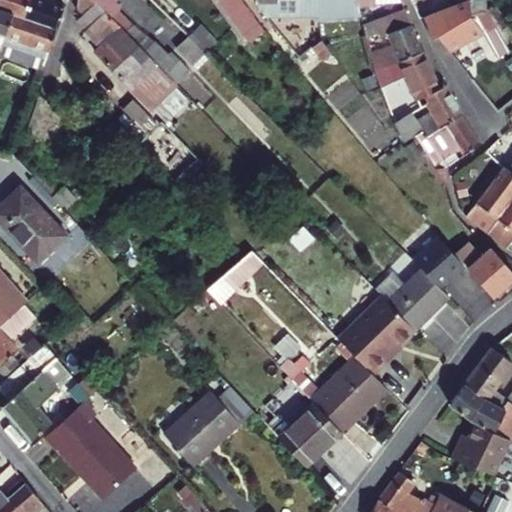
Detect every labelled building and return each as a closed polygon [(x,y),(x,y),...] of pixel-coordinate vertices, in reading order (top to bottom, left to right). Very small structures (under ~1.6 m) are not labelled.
[(0,0),(0,9),(13,14),(24,18),(29,0),(0,0)] [(65,5),(51,0),(29,0),(24,18),(56,29),(65,5)] [(82,15),(94,3),(91,0),(78,0),(77,10),(82,15)] [(91,0),(94,3),(125,35),(132,28),(118,12),(119,5),(115,4),(115,0),(91,0)] [(265,32),(241,0),(215,0),(242,37),(248,32),(253,40),(265,32)] [(317,16),(316,0),(276,0),(277,4),(257,5),(257,9),(265,18),(317,16)] [(356,0),(316,0),(317,16),(317,19),(361,18),(356,0)] [(356,0),(361,18),(362,26),(376,21),(374,4),(374,0),(356,0)] [(479,28),(493,23),(486,12),(469,15),(468,0),(463,0),(444,8),(422,16),(433,40),(437,37),(454,59),(462,53),(459,48),(465,43),(459,35),(474,22),(479,28)] [(468,0),(469,15),(486,12),(484,0),(468,0)] [(185,97),(156,68),(137,47),(125,35),(94,3),(82,15),(75,22),(85,32),(87,29),(97,39),(92,44),(97,48),(94,51),(151,110),(153,108),(163,119),(185,97)] [(511,32),(493,7),(486,12),(493,23),(506,43),(511,38),(511,32)] [(0,35),(4,37),(13,14),(0,9),(0,35)] [(408,22),(403,10),(376,21),(362,26),(365,39),(408,22)] [(56,29),(24,18),(13,14),(4,37),(8,38),(42,50),(48,52),(49,50),(56,29)] [(199,25),(187,37),(204,54),(216,42),(199,25)] [(373,72),(421,53),(410,27),(367,43),(373,72)] [(311,50),(321,42),(323,40),(316,31),(292,51),(298,59),(311,50)] [(137,47),(156,68),(167,57),(149,36),(137,47)] [(204,54),(187,37),(176,48),(192,66),(204,54)] [(42,50),(8,38),(5,45),(39,57),(42,50)] [(331,55),(321,42),(311,50),(321,62),(331,55)] [(5,45),(2,43),(0,48),(0,55),(41,72),(46,59),(39,57),(5,45)] [(438,90),(421,53),(373,72),(379,87),(403,78),(414,100),(423,96),(438,90)] [(420,132),(423,137),(462,115),(453,99),(445,86),(438,90),(423,96),(427,103),(409,115),(420,132)] [(70,129),(40,96),(28,128),(48,149),(70,129)] [(420,132),(409,115),(394,124),(402,142),(415,135),(420,132)] [(480,144),(462,115),(423,137),(433,150),(451,140),(462,156),(480,144)] [(160,123),(140,142),(177,179),(196,160),(160,123)] [(458,159),(451,150),(430,163),(446,191),(444,168),(458,159)] [(464,218),(486,235),(511,199),(511,175),(505,170),(501,167),(464,218)] [(44,189),(31,177),(0,206),(0,222),(38,263),(67,236),(33,200),(44,189)] [(77,200),(64,186),(51,197),(65,211),(77,200)] [(511,199),(486,235),(505,250),(511,240),(511,199)] [(439,236),(412,262),(419,269),(439,289),(462,264),(454,254),(439,236)] [(462,264),(463,265),(491,297),(511,278),(511,273),(490,248),(480,258),(466,242),(454,254),(462,264)] [(250,252),(207,290),(221,305),(263,265),(250,252)] [(135,285),(114,263),(103,273),(124,295),(135,285)] [(0,327),(9,320),(26,306),(29,303),(0,269),(0,327)] [(439,289),(419,269),(398,290),(386,277),(374,289),(380,295),(413,329),(415,330),(448,298),(439,289)] [(355,359),(371,375),(387,359),(385,357),(413,329),(380,295),(336,339),(354,358),(355,359)] [(0,385),(21,366),(13,357),(20,350),(12,341),(37,318),(26,306),(9,320),(0,327),(0,385)] [(44,345),(21,366),(0,385),(0,390),(9,401),(56,358),(44,345)] [(492,348),(464,384),(476,393),(511,414),(511,390),(505,399),(491,390),(511,363),(492,348)] [(56,358),(9,401),(1,408),(30,442),(53,422),(38,406),(59,388),(56,386),(70,374),(56,358)] [(314,404),(339,432),(384,388),(371,375),(355,359),(354,358),(310,400),(314,404)] [(98,390),(83,374),(65,389),(80,406),(84,402),(98,390)] [(464,384),(448,405),(474,423),(509,438),(509,439),(511,435),(511,414),(476,393),(464,384)] [(193,465),(239,423),(237,422),(251,409),(230,387),(217,400),(209,391),(164,434),(193,465)] [(80,406),(44,439),(56,452),(58,451),(102,500),(135,470),(91,421),(96,416),(84,402),(80,406)] [(341,433),(339,432),(314,404),(278,437),(305,467),(341,433)] [(509,438),(474,423),(464,448),(457,445),(450,460),(492,476),(509,438)] [(371,511),(440,511),(448,498),(440,493),(434,503),(409,493),(416,484),(399,471),(378,498),(371,511)] [(10,489),(13,494),(26,483),(22,478),(10,489)] [(26,483),(13,494),(8,499),(0,505),(0,511),(27,511),(41,501),(26,483)] [(192,492),(185,485),(179,491),(185,498),(192,492)] [(0,505),(8,499),(0,488),(0,505)] [(209,511),(192,492),(185,498),(181,502),(190,511),(209,511)] [(473,511),(448,498),(440,511),(473,511)]
